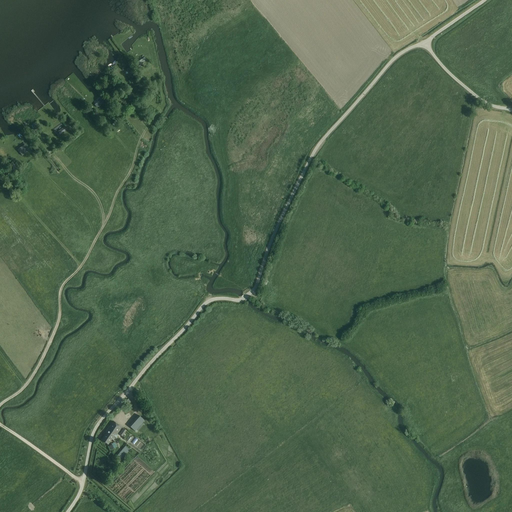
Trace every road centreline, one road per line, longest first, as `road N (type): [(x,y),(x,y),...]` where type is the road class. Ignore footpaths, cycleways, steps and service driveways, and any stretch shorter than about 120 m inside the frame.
road 1 (unclassified): [(68,511),(100,422),(203,305),(242,299),(256,286),(316,147),(396,56),(423,43)]
road 2 (track): [(155,61),(163,105),(103,218),(95,195),(54,155)]
road 3 (track): [(103,218),(60,290),(59,318),(31,376),(0,404)]
